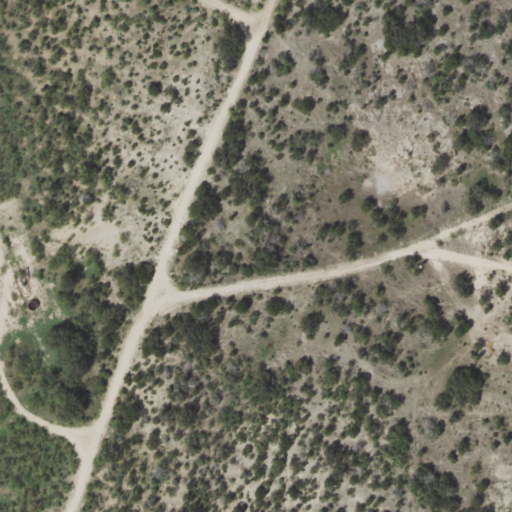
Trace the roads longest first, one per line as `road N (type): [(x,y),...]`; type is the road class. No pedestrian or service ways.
road 1 (track): [(63,511),(165,293),(190,273),(441,214),(511,179)]
road 2 (track): [(268,0),(190,273)]
